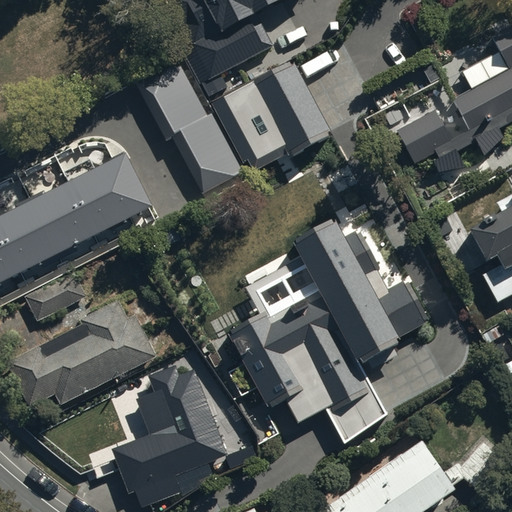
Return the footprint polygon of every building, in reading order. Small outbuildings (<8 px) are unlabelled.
[(166,0),(191,45),(184,50),(211,100),(227,90),(220,76),(273,47),(256,16),(285,0),(166,0)] [(511,24),(492,36),(500,50),(461,71),(471,88),(451,99),(467,128),(451,137),(436,109),(397,130),(415,164),(437,152),(441,159),(511,120),(511,24)] [(292,157),(332,135),(292,60),(217,100),(254,169),(288,150),(292,157)] [(179,63),(137,85),(166,139),(172,137),(203,196),(246,173),(213,113),(208,116),(179,63)] [(126,156),(0,219),(0,283),(152,207),(126,156)] [(511,194),(495,203),(500,212),(467,230),(486,265),(497,259),(500,266),(482,276),(497,305),(511,296),(511,194)] [(335,220),(294,243),(301,256),(245,287),(260,315),(228,333),(268,409),(285,399),(299,425),(326,410),(345,443),(387,413),(358,359),(430,319),(407,278),(389,288),(358,230),(345,237),(335,220)] [(73,272),(24,297),(37,322),(86,297),(73,272)] [(7,363),(29,408),(54,395),(59,406),(156,357),(136,316),(127,321),(118,303),(80,321),(82,325),(7,363)] [(437,349),(392,379),(416,415),(488,367),(465,334),(439,351),(437,349)] [(177,378),(174,369),(147,379),(155,401),(143,406),(154,434),(112,451),(128,493),(134,491),(140,507),(180,491),(185,503),(218,490),(208,462),(226,455),(193,372),(177,378)] [(322,511),(423,511),(453,491),(451,488),(464,479),(478,492),(508,455),(481,434),(457,465),(443,475),(420,442),(322,511)]
